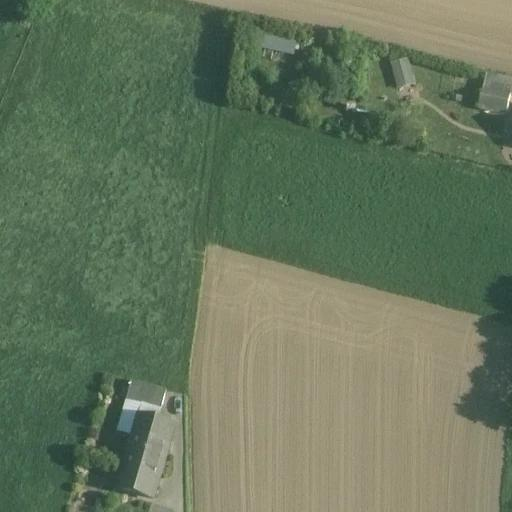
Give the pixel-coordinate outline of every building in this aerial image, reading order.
[(257,49),(292,57),(295,43),(261,34),(257,49)] [(408,62),(390,66),(396,91),(414,87),(408,62)] [(511,85),(485,79),(482,93),(510,99),(511,99),(511,85)] [(510,99),(482,93),(478,113),(506,119),(510,99)] [(139,419),(118,490),(152,501),(174,429),(139,419)]
